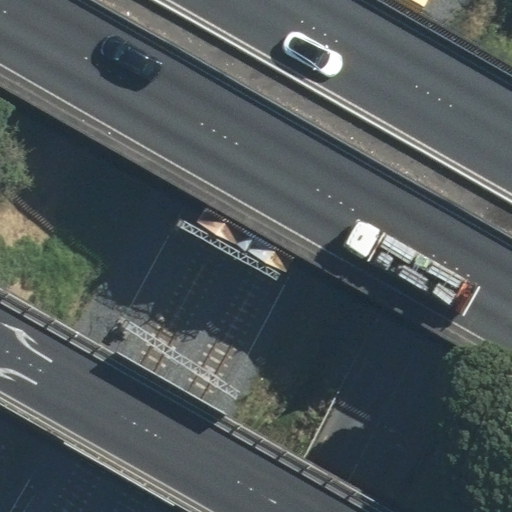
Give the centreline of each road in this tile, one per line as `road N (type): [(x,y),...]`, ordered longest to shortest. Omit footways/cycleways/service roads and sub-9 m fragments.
road 1 (motorway): [(511,301),(0,8)]
road 2 (secondary): [(333,511),(511,191)]
road 3 (motorway): [(295,511),(0,345)]
road 4 (motorway): [(260,0),(511,143)]
